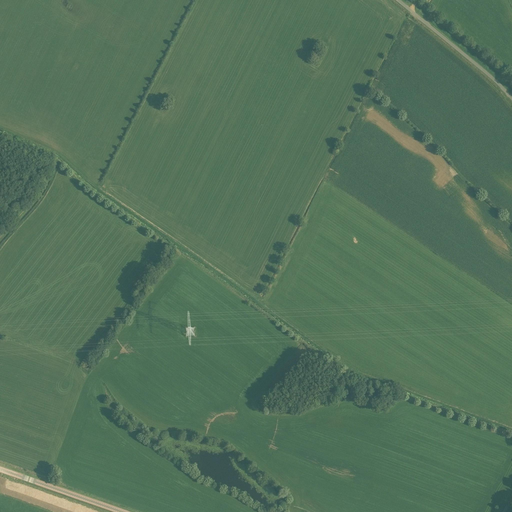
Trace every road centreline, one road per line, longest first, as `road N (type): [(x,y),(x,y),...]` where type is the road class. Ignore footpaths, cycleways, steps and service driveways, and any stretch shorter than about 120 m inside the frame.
road 1 (unclassified): [(511,99),(397,0)]
road 2 (tertiary): [(122,511),(0,469)]
